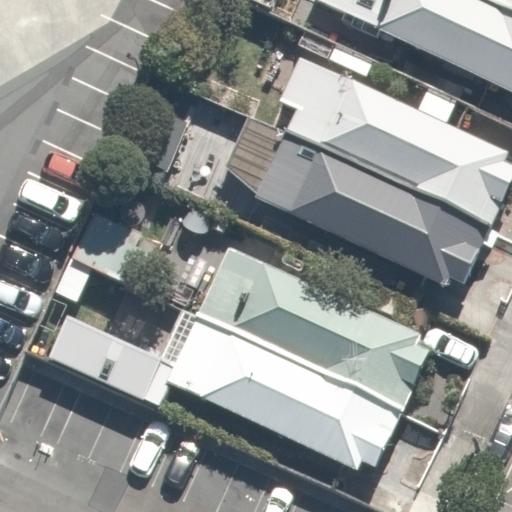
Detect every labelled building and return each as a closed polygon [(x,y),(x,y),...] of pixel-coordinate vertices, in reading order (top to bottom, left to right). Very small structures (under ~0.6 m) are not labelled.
[(511,0),(312,0),(511,94),(511,0)] [(280,115),(271,135),(268,142),(199,111),(187,138),(216,151),(202,182),(243,200),(440,286),(469,222),(472,223),(503,154),(285,57),(263,108),(280,115)] [(47,288),(83,301),(94,272),(120,282),(142,225),(81,201),(47,288)] [(421,336),(218,247),(187,317),(185,316),(151,392),(357,482),(390,406),(421,336)] [(0,360),(25,309),(0,296),(0,360)]
